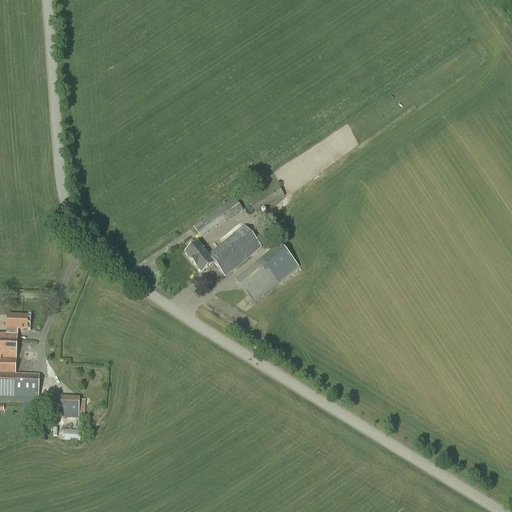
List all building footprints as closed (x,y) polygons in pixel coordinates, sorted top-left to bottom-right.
[(250,204),(256,215),(284,197),(278,186),(250,204)] [(234,198),(193,228),(201,238),(225,221),(226,223),(243,211),(234,198)] [(219,261),(215,264),(225,277),(260,248),(244,228),(213,253),(219,261)] [(185,255),(195,267),(208,256),(198,244),(185,255)] [(236,282),(254,304),(298,268),(280,245),(236,282)] [(202,275),(215,264),(219,261),(213,253),(209,257),(208,256),(195,267),(202,275)] [(8,318),(7,337),(17,336),(17,330),(27,331),(28,319),(8,318)] [(0,375),(15,376),(17,336),(7,337),(0,336),(0,375)] [(15,376),(0,375),(0,400),(37,403),(38,377),(15,376)] [(53,417),(79,418),(79,399),(54,398),(53,417)] [(82,432),(82,430),(82,428),(81,425),(80,423),(78,421),(76,420),(74,419),(70,419),(69,419),(66,420),(63,422),(61,426),(60,428),(60,430),(61,433),(62,436),(63,438),(67,440),(68,440),(71,441),(75,440),(79,438),(81,435),(82,432)]
